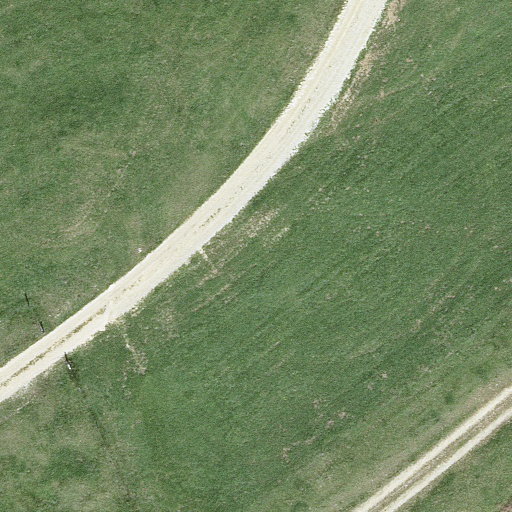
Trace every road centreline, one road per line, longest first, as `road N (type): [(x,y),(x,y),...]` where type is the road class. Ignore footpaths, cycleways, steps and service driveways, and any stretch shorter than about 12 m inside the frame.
road 1 (track): [(368,0),(309,105),(224,204),(0,384)]
road 2 (track): [(28,0),(100,43),(149,105),(165,158),(156,263)]
road 3 (track): [(371,511),(511,410)]
